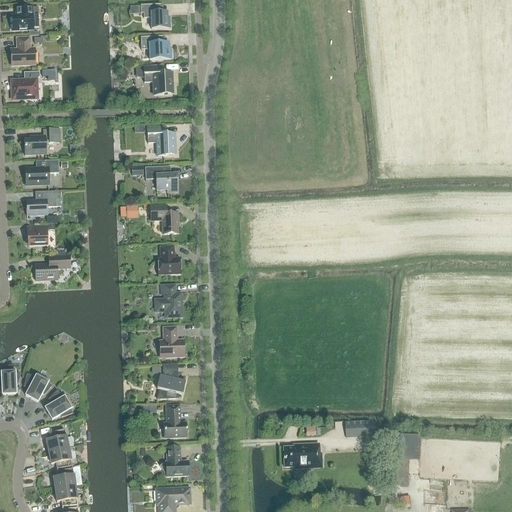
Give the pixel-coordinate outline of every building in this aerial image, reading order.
[(151,30),(170,29),(169,18),(167,18),(167,13),(160,13),(160,5),(140,6),(140,7),(129,7),(130,15),(140,15),(140,14),(143,14),(143,19),(150,19),(151,30)] [(16,17),(11,17),(12,32),(28,31),(28,37),(38,37),(38,32),(33,33),(33,28),(38,28),(37,8),(16,9),(16,17)] [(171,60),(170,49),(168,49),(168,44),(162,44),(161,37),(140,38),(140,50),(148,50),(149,61),(171,60)] [(30,50),(29,39),(16,39),(17,50),(10,50),(11,67),(34,66),(34,49),(30,50)] [(153,96),(163,96),(163,94),(173,94),(172,73),(162,74),(162,67),(143,68),(144,84),(152,83),(153,96)] [(54,70),(41,71),(42,77),(47,77),(47,82),(55,81),(54,70)] [(23,81),(11,82),(12,88),(10,90),(10,92),(12,94),(12,100),(25,99),(27,101),(30,101),(31,99),(36,99),(36,81),(39,77),(39,76),(39,72),(23,73),(23,81)] [(166,155),(173,155),(175,155),(174,134),(165,135),(165,128),(146,129),(147,140),(147,144),(156,144),(157,157),(166,157),(166,155)] [(23,141),(24,156),(33,156),(32,155),(45,155),(45,144),(59,144),(59,130),(42,131),(43,137),(29,137),(29,138),(30,138),(30,141),(23,141)] [(58,174),(58,161),(44,162),(44,169),(24,169),(25,187),(48,186),(48,174),(58,174)] [(142,167),(131,167),(131,177),(143,176),(142,167)] [(166,191),(167,193),(177,193),(176,179),(173,180),(173,175),(170,175),(170,167),(144,168),(144,169),(149,169),(150,180),(156,180),(156,194),(157,194),(157,191),(166,191)] [(26,202),(26,217),(47,216),(46,208),(60,208),(60,192),(41,193),(42,201),(26,202)] [(138,207),(120,207),(121,220),(139,219),(138,207)] [(162,235),(177,235),(177,222),(178,222),(177,214),(166,215),(166,207),(150,207),(150,222),(160,222),(162,223),(162,235)] [(27,247),(46,247),(46,227),(27,228),(27,247)] [(173,247),(159,248),(160,260),(157,260),(158,276),(180,275),(179,259),(173,259),(173,255),(173,247)] [(56,270),(69,270),(69,257),(48,258),(48,265),(34,266),(35,282),(57,281),(56,270)] [(165,319),(182,318),(181,294),(175,294),(174,286),(160,287),(161,295),(164,295),(164,301),(155,301),(155,313),(165,313),(165,319)] [(163,342),(159,342),(159,359),(183,358),(182,341),(175,342),(175,338),(176,338),(176,328),(163,329),(163,342)] [(156,390),(158,390),(156,400),(178,399),(178,395),(181,396),(184,383),(177,381),(177,365),(162,365),(163,378),(159,377),(156,390)] [(15,386),(16,386),(17,385),(19,374),(16,374),(14,374),(14,373),(13,373),(13,374),(7,374),(5,374),(1,374),(0,374),(0,388),(1,389),(1,396),(15,395),(15,386)] [(35,378),(30,376),(26,375),(23,387),(28,390),(25,396),(37,403),(41,395),(43,396),(51,387),(49,385),(47,384),(47,383),(46,384),(41,381),(39,380),(35,378),(36,377),(35,377),(35,378)] [(44,409),(49,416),(51,421),(59,416),(61,418),(72,415),(71,412),(70,410),(70,409),(69,409),(66,404),(65,402),(63,399),(64,399),(63,398),(58,393),(56,391),(47,400),(50,405),(44,409)] [(186,438),(186,423),(180,424),(179,406),(165,407),(166,424),(163,424),(163,439),(186,438)] [(370,438),(369,422),(345,423),(346,439),(370,438)] [(45,441),(48,453),(68,449),(64,430),(48,434),(50,441),(45,441)] [(321,469),(321,454),(319,454),(318,445),(297,446),(297,447),(293,447),(293,446),(292,446),(293,448),(283,448),(283,468),(293,468),(293,470),(321,469)] [(188,477),(187,462),(180,462),(179,448),(166,449),(166,463),(165,463),(159,467),(166,478),(188,477)] [(68,449),(48,453),(50,465),(55,464),(56,470),(71,467),(70,462),(68,449)] [(408,488),(409,451),(388,451),(387,487),(408,488)] [(53,479),(54,491),(74,488),(72,470),(72,469),(56,472),(57,478),(53,479)] [(74,488),(54,491),(56,503),(60,502),(61,508),(77,507),(76,500),(74,488)] [(156,506),(159,506),(159,511),(173,511),(174,508),(174,509),(177,505),(189,504),(188,490),(156,491),(156,506)] [(400,509),(411,507),(409,497),(399,498),(400,509)]
